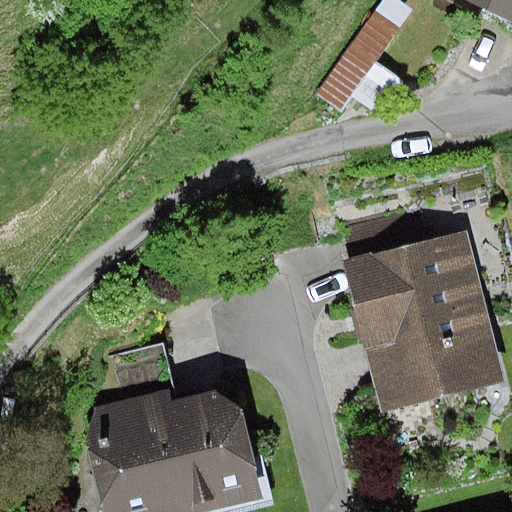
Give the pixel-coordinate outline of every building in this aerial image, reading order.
[(396,0),(382,0),(316,94),(339,111),(410,10),(396,0)] [(511,0),(465,0),(511,21),(511,0)] [(343,226),(352,261),(408,247),(399,212),(343,226)] [(277,223),(249,232),(256,253),(284,244),(277,223)] [(352,261),(346,263),(383,410),(505,379),(467,232),(408,247),(352,261)] [(111,357),(122,402),(171,391),(176,389),(165,344),(111,357)] [(122,402),(94,409),(83,444),(98,511),(214,511),(263,501),(242,410),(213,392),(173,401),(171,391),(122,402)]
